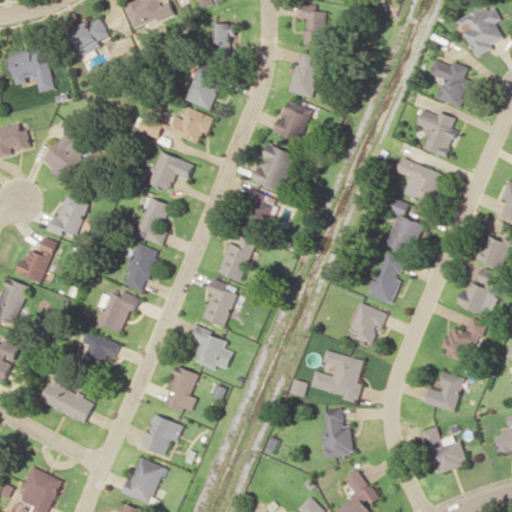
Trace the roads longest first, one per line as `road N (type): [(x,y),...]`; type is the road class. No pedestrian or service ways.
road 1 (residential): [(271,0),(264,94),(83,511)]
road 2 (residential): [(511,105),(403,360),(394,400),(400,462),(422,511)]
road 3 (residential): [(103,466),(0,409),(20,194)]
